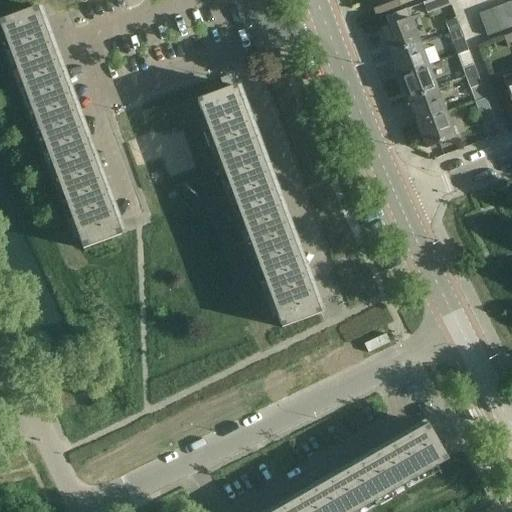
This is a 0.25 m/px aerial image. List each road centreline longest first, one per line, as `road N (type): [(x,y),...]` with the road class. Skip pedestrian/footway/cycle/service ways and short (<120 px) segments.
road 1 (residential): [(87,511),(460,330)]
road 2 (residential): [(329,296),(240,52)]
road 3 (residential): [(399,204),(315,0)]
road 4 (unclassified): [(83,511),(0,341)]
road 5 (residential): [(91,106),(69,47),(171,10)]
road 6 (residential): [(91,106),(240,52)]
road 7 (residential): [(460,330),(399,204)]
road 8 (residential): [(399,204),(511,161)]
